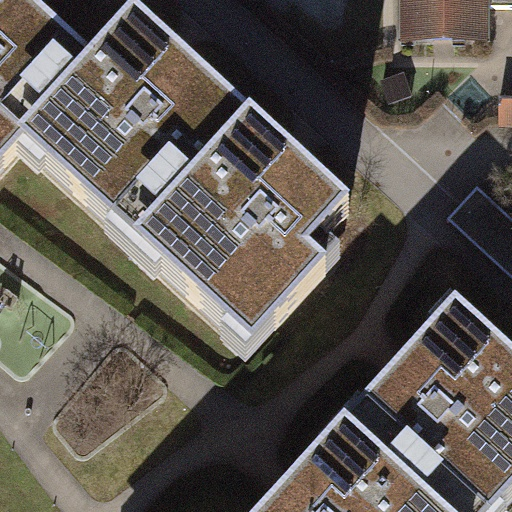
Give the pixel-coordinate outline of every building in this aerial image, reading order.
[(0,0),(0,170),(14,154),(94,65),(22,2),(19,0),(0,0)] [(511,0),(398,0),(399,39),(511,39),(511,0)] [(166,49),(134,20),(14,154),(138,266),(259,132),(179,61),(166,49)] [(281,152),(259,132),(138,266),(248,365),(343,270),(322,252),(352,217),(296,166),(281,152)] [(511,218),(478,188),(448,221),(511,279),(511,218)] [(342,433),(429,511),(511,511),(511,359),(455,307),(408,359),(388,382),(342,433)] [(277,506),(271,511),(429,511),(342,433),(298,483),(277,506)]
